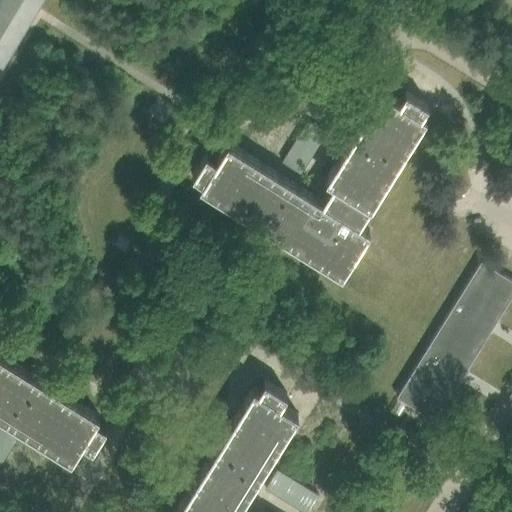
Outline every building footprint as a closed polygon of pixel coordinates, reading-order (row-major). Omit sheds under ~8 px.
[(0,0),(0,58),(2,59),(37,0),(0,0)] [(203,180),(200,185),(342,274),(370,229),(359,222),(370,205),(371,206),(426,116),(422,113),(428,103),(406,89),(399,99),(382,88),(326,178),(333,182),(323,199),(228,140),(214,162),(204,156),(193,174),(203,180)] [(282,160),(301,172),(327,131),(308,119),(282,160)] [(114,242),(125,248),(130,240),(119,234),(114,242)] [(466,369),(489,331),(486,329),(493,318),(496,320),(511,294),(511,277),(482,259),(397,395),(435,418),(459,380),(456,378),(462,367),(466,369)] [(97,419),(99,414),(0,352),(0,414),(72,459),(83,441),(93,447),(107,425),(97,419)] [(175,511),(261,511),(260,511),(246,511),(240,508),(299,413),(281,402),(287,392),(265,378),(259,388),(254,385),(175,511)] [(0,465),(18,437),(0,425),(0,465)] [(266,487),(306,511),(307,511),(319,493),(278,467),(266,487)]
